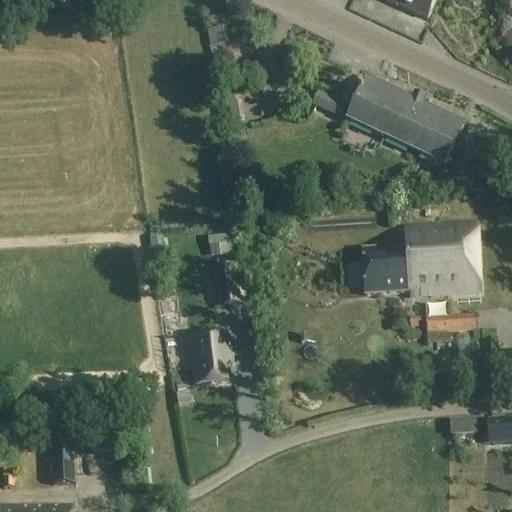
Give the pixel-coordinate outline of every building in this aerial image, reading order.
[(379,0),(425,20),(433,0),(379,0)] [(207,33),(209,49),(227,46),(225,30),(207,33)] [(194,71),(191,34),(173,35),(176,73),(194,71)] [(213,71),(230,68),(228,56),(211,59),(213,71)] [(347,122),(445,168),(446,167),(457,172),(464,157),(465,151),(463,144),(458,140),(464,127),(409,102),(365,81),(347,122)] [(318,95),(312,107),(338,119),(344,107),(318,95)] [(400,298),(480,294),(476,225),(404,229),(405,248),(362,251),(365,296),(399,294),(400,298)] [(180,323),(177,300),(177,298),(159,300),(162,325),(180,323)] [(425,319),(426,338),(477,334),(476,315),(425,319)] [(410,330),(420,330),(419,320),(410,321),(410,330)] [(188,338),(193,387),(225,384),(223,360),(227,359),(225,334),(188,338)] [(177,409),(180,409),(187,451),(202,449),(198,427),(215,424),(215,423),(213,413),(212,409),(196,412),(195,406),(191,407),(189,394),(175,396),(177,409)] [(486,421),(487,434),(498,433),(498,435),(498,446),(500,446),(501,446),(511,446),(511,433),(511,432),(511,419),(510,420),(497,420),(486,421)] [(449,423),(449,433),(450,438),(476,437),(476,422),(469,423),(449,423)] [(91,456),(112,455),(111,432),(90,433),(91,456)] [(51,488),(51,489),(76,488),(75,451),(50,451),(51,488)] [(1,468),(2,481),(14,480),(13,468),(1,468)] [(2,491),(14,491),(14,480),(2,481),(1,481),(2,491)]
